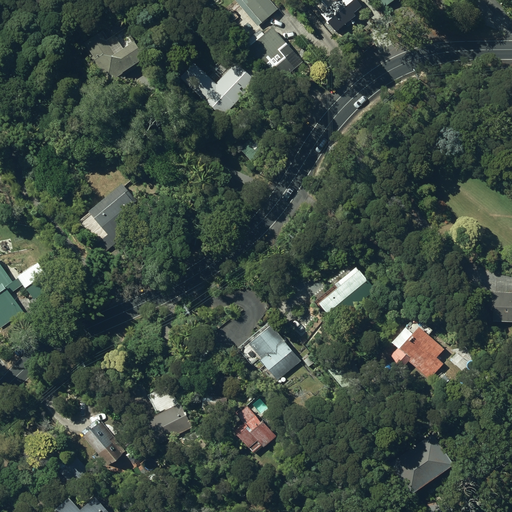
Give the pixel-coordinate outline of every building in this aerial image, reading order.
[(239,0),(260,22),(275,8),(268,0),(239,0)] [(328,0),(315,11),(332,31),(352,14),(350,11),(357,4),(353,0),(328,0)] [(375,0),(385,14),(403,0),(375,0)] [(244,47),(276,82),(293,67),(283,56),(290,49),(269,26),(244,47)] [(87,59),(102,82),(141,57),(129,39),(109,52),(94,30),(78,41),(89,58),(87,59)] [(176,75),(220,117),(254,81),(233,61),(213,83),(190,61),(176,75)] [(237,147),(250,161),(263,149),(251,136),(249,138),(242,129),(232,138),(239,146),(237,147)] [(94,244),(102,253),(143,216),(120,191),(91,217),(105,233),(94,244)] [(161,199),(167,206),(172,201),(167,194),(161,199)] [(0,267),(0,326),(22,311),(7,293),(20,283),(31,298),(50,284),(32,260),(13,275),(14,277),(9,280),(0,267)] [(314,303),(332,323),(372,289),(354,269),(314,303)] [(511,292),(490,291),(490,321),(511,321),(511,292)] [(258,358),(276,380),(299,361),(280,339),(281,338),(267,323),(246,343),(259,357),(258,358)] [(405,360),(429,380),(443,364),(435,357),(442,349),(414,326),(409,333),(401,327),(388,341),(394,347),(391,352),(395,355),(390,361),(399,368),(405,360)] [(300,357),(307,366),(317,358),(311,350),(300,357)] [(459,351),(450,361),(461,370),(470,360),(459,351)] [(326,370),(342,388),(361,372),(345,354),(326,370)] [(446,376),(435,383),(439,390),(450,383),(446,376)] [(199,410),(223,411),(224,397),(200,396),(199,410)] [(138,421),(151,447),(190,427),(178,402),(138,421)] [(229,431),(250,452),(257,444),(260,447),(272,435),(242,405),(231,414),(239,422),(229,431)] [(83,431),(110,461),(126,445),(100,417),(83,431)] [(450,470),(430,439),(390,464),(409,496),(450,470)] [(57,471),(78,493),(94,477),(73,455),(57,471)] [(103,511),(101,509),(102,508),(93,497),(74,511),(103,511)]
